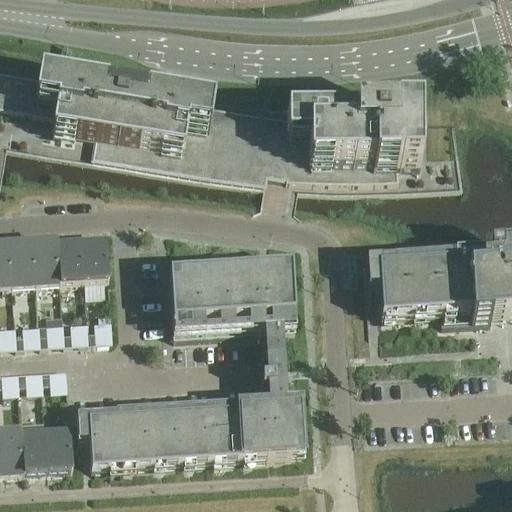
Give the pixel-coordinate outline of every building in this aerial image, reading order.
[(0,117),(54,126),(51,143),(95,150),(92,168),(180,182),(263,194),(265,186),(282,189),(289,191),(303,191),(344,192),(397,191),(397,181),(418,181),(418,131),(418,124),(285,125),(284,128),(252,123),(212,117),(212,116),(145,105),(105,99),(105,98),(39,87),(39,88),(0,81),(0,117)] [(105,251),(80,252),(83,293),(108,291),(105,251)] [(80,252),(56,254),(59,294),(83,293),(80,252)] [(56,254),(32,255),(35,296),(59,294),(56,254)] [(32,255),(8,257),(11,297),(35,296),(32,255)] [(8,257),(0,257),(0,297),(11,297),(8,257)] [(511,262),(365,272),(367,299),(372,299),(378,298),(380,328),(440,325),(440,335),(511,330),(511,262)] [(290,276),(168,284),(171,333),(172,333),(173,348),(263,343),(265,389),(261,389),(261,399),(266,399),(267,413),(75,425),(77,452),(88,451),(90,480),(295,467),(294,454),(302,454),(299,411),(284,412),(280,342),(294,341),(293,325),(294,325),(290,276)] [(86,341),(86,353),(96,353),(95,341),(86,341)] [(62,343),(62,355),(72,354),(71,342),(62,343)] [(38,344),(38,356),(48,356),(47,344),(38,344)] [(14,346),(14,358),(24,357),(23,345),(14,346)] [(40,381),(41,393),(50,393),(50,381),(40,381)] [(16,383),(17,395),(26,394),(26,382),(16,383)] [(69,440),(44,442),(46,482),(71,481),(69,440)] [(44,442),(20,443),(22,484),(46,482),(44,442)] [(20,443),(0,444),(0,485),(22,484),(20,443)]
